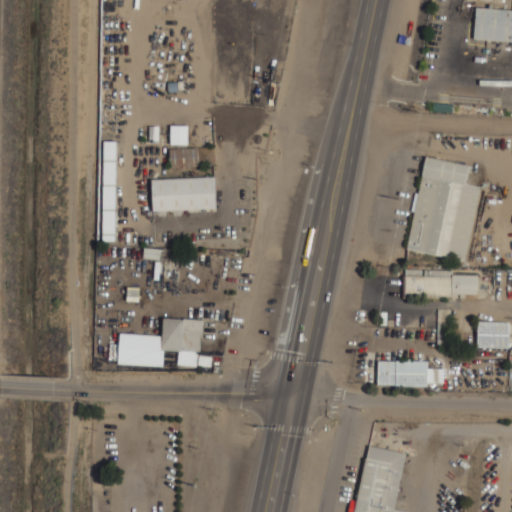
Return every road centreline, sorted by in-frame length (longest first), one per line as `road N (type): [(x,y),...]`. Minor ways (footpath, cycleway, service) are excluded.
road 1 (primary): [(377,0),(269,511)]
road 2 (tertiary): [(63,389),(295,397)]
road 3 (residential): [(295,397),(511,405)]
